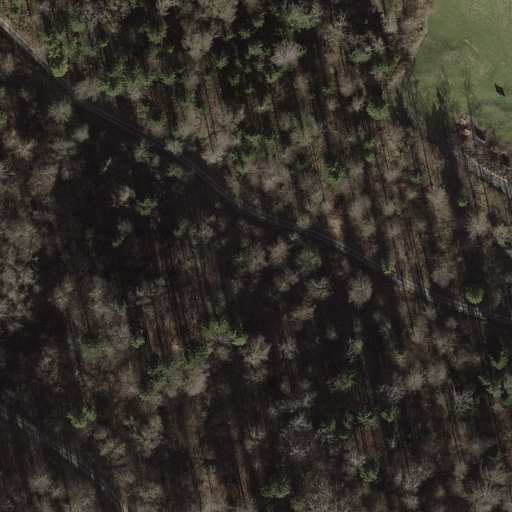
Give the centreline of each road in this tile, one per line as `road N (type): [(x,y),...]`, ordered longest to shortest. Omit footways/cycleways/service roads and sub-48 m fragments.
road 1 (track): [(511,322),(456,307),(324,237),(246,208),(85,101),(0,17)]
road 2 (track): [(124,511),(99,478),(0,409)]
road 3 (track): [(511,190),(407,111)]
